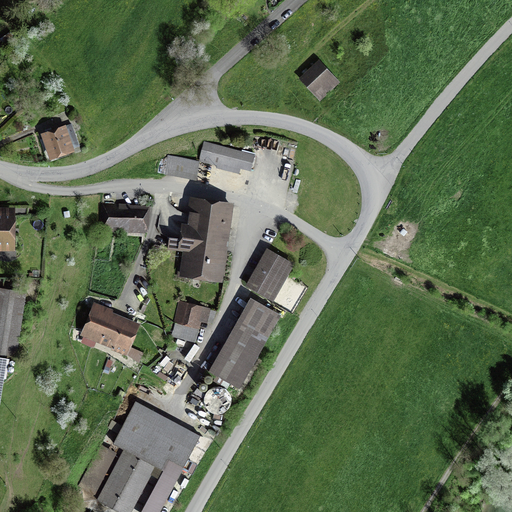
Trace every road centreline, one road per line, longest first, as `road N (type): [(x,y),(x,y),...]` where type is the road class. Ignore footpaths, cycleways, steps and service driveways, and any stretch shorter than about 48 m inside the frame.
road 1 (unclassified): [(193,511),(376,195)]
road 2 (unclassified): [(376,195),(353,158),(305,128),(232,117),(179,127)]
road 3 (residential): [(376,195),(427,118),(511,23)]
road 4 (unclassified): [(179,127),(68,172),(0,169)]
road 5 (residential): [(179,127),(201,86),(297,0)]
road 6 (track): [(356,233),(511,313)]
road 7 (track): [(511,389),(417,511)]
